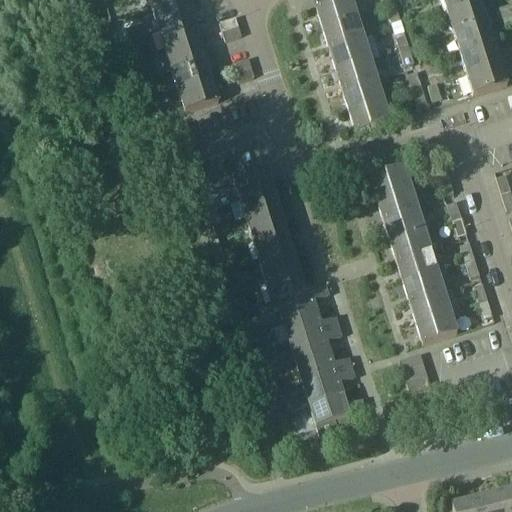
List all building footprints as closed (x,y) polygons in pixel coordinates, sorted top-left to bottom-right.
[(148,0),(152,12),(186,1),(185,0),(148,0)] [(315,11),(322,32),(356,21),(350,0),(315,11)] [(382,0),(386,12),(396,9),(392,0),(382,0)] [(441,0),(447,16),(481,6),(479,0),(441,0)] [(158,32),(192,22),(186,1),(152,12),(158,32)] [(453,37),(488,26),(481,6),(447,16),(453,37)] [(496,12),(499,22),(511,17),(511,8),(511,7),(496,12)] [(396,9),(386,12),(391,29),(401,26),(396,9)] [(511,28),(511,17),(499,22),(502,31),(511,28)] [(235,21),(219,26),(222,35),(238,31),(235,21)] [(329,53),(363,42),(356,21),(322,32),(329,53)] [(158,32),(165,53),(199,43),(192,22),(158,32)] [(460,58),(494,47),(488,26),(453,37),(460,58)] [(241,40),(238,31),(222,35),(225,45),(241,40)] [(394,37),(399,54),(408,51),(403,35),(394,37)] [(329,53),(335,74),(370,63),(363,42),(329,53)] [(171,74),(206,64),(199,43),(165,53),(171,73),(171,74)] [(460,58),(466,79),(501,68),(494,47),(460,58)] [(132,55),(130,50),(120,53),(122,58),(132,55)] [(404,70),(413,67),(408,51),(399,54),(404,70)] [(251,72),(248,62),(232,67),(235,77),(251,72)] [(342,95),(376,84),(370,63),(335,74),(342,95)] [(171,74),(178,95),(212,84),(206,64),(171,74)] [(501,68),(466,79),(473,99),(507,89),(501,68)] [(254,81),(251,72),(235,77),(238,86),(254,81)] [(407,79),(412,95),(422,92),(417,76),(407,79)] [(219,105),(212,84),(178,95),(178,96),(168,99),(174,116),(184,113),(185,116),(219,105)] [(342,95),(349,116),(383,105),(376,84),(342,95)] [(432,87),(427,89),(432,105),(437,103),(432,87)] [(417,111),(427,108),(422,92),(412,95),(417,111)] [(349,116),(355,136),(389,125),(383,105),(349,116)] [(158,124),(155,115),(148,117),(151,126),(158,124)] [(170,143),(190,137),(187,126),(166,133),(170,143)] [(170,143),(173,154),(194,147),(190,137),(170,143)] [(173,154),(177,165),(197,158),(194,147),(173,154)] [(177,165),(180,175),(201,169),(197,158),(177,165)] [(434,167),(439,183),(448,180),(443,164),(434,167)] [(204,179),(201,169),(180,175),(183,186),(204,179)] [(233,181),(239,202),(273,191),(267,170),(233,181)] [(370,182),(376,203),(410,192),(404,171),(370,182)] [(496,182),(501,199),(510,196),(505,179),(496,182)] [(453,197),(448,180),(439,183),(444,200),(453,197)] [(280,212),(273,191),(239,202),(246,223),(280,212)] [(383,223),(417,213),(410,192),(376,203),(383,223)] [(511,213),(511,200),(510,196),(501,199),(507,215),(511,213)] [(199,216),(209,213),(203,197),(194,200),(199,216)] [(447,208),(452,225),(461,222),(456,205),(447,208)] [(246,223),(252,244),(286,233),(280,212),(246,223)] [(214,229),(209,213),(199,216),(204,232),(214,229)] [(383,223),(389,244),(424,233),(417,213),(383,223)] [(466,238),(461,222),(452,225),(457,241),(466,238)] [(293,254),(286,233),(252,244),(259,264),(293,254)] [(396,265),(430,254),(424,233),(389,244),(396,265)] [(207,240),(212,257),(222,254),(216,238),(207,240)] [(460,250),(465,266),(474,263),(469,247),(460,250)] [(227,270),(222,254),(212,257),(217,273),(227,270)] [(299,275),(293,254),(259,264),(265,285),(299,275)] [(396,265),(403,286),(437,275),(430,254),(396,265)] [(479,279),(474,263),(465,266),(468,276),(470,282),(479,279)] [(465,266),(460,267),(463,277),(468,276),(465,266)] [(299,275),(265,285),(272,307),(277,306),(276,304),(306,294),(299,275)] [(437,275),(403,286),(409,307),(443,296),(437,275)] [(220,282),(225,298),(234,295),(229,279),(220,282)] [(325,288),(306,294),(276,304),(277,306),(283,326),(317,315),(312,299),(317,297),(318,302),(328,300),(325,288)] [(473,290),(478,307),(487,304),(482,288),(473,290)] [(443,296),(409,307),(416,328),(450,317),(450,315),(459,312),(453,293),(443,296)] [(240,311),(234,295),(225,298),(231,314),(240,311)] [(492,320),(487,304),(478,307),(483,323),(492,320)] [(317,315),(283,326),(289,346),(338,331),(335,321),(325,324),(327,329),(322,331),(317,315)] [(416,328),(422,349),(457,338),(450,317),(416,328)] [(242,327),(239,318),(232,320),(235,330),(242,327)] [(338,331),(289,346),(296,367),(330,356),(325,340),(329,339),(331,344),(341,341),(338,331)] [(330,356),(296,367),(302,387),(351,372),(348,362),(338,365),(339,370),(335,372),(330,356)] [(403,375),(423,369),(420,358),(399,364),(403,375)] [(403,375),(406,386),(427,379),(423,369),(403,375)] [(351,372),(302,387),(309,408),(343,397),(338,381),(343,380),(344,385),(354,382),(351,372)] [(409,396),(430,390),(427,379),(406,386),(409,396)] [(409,396),(413,407),(433,401),(430,390),(409,396)] [(343,397),(309,408),(316,430),(318,438),(336,432),(333,424),(365,414),(361,403),(351,407),(353,412),(348,413),(343,397)] [(437,411),(433,401),(413,407),(416,418),(437,411)] [(300,444),(286,448),(289,457),(290,463),(293,472),(308,468),(300,444)] [(511,511),(511,491),(498,495),(501,511),(511,511)] [(476,511),(501,511),(498,495),(474,501),(476,511)] [(451,511),(476,511),(474,501),(451,507),(451,511)]
